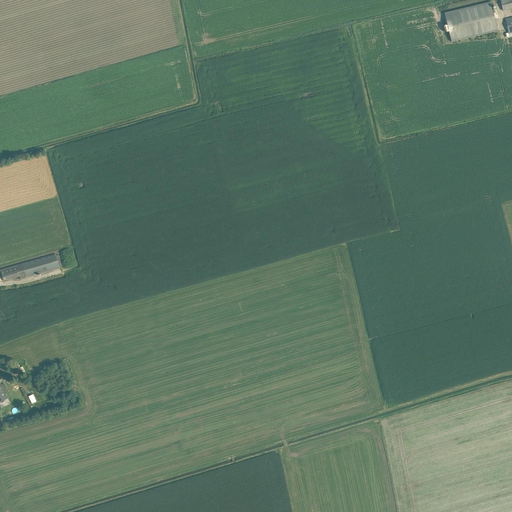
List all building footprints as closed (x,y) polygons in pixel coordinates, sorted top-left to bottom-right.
[(511,0),(500,0),(503,11),(511,8),(511,0)] [(452,42),(498,31),(491,1),(445,12),(447,24),(443,25),(445,32),(449,31),(452,42)] [(20,279),(27,277),(60,268),(56,254),(0,269),(4,281),(20,276),(20,279)] [(8,381),(23,374),(25,373),(22,366),(20,367),(5,373),(8,381)] [(0,402),(8,398),(0,381),(0,402)]
